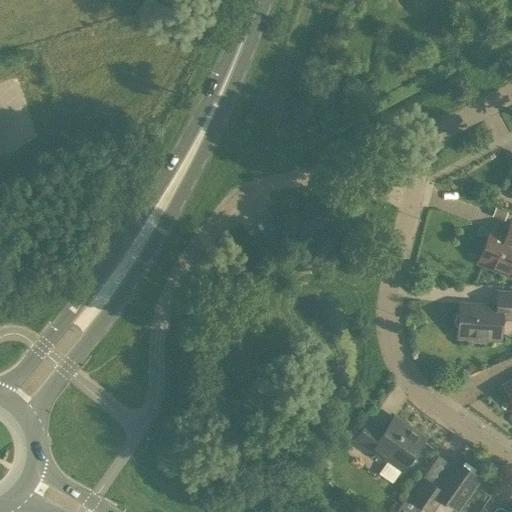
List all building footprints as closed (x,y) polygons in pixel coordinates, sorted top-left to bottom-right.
[(491,231),(478,263),(511,276),(511,222),(505,237),(491,231)] [(475,342),(485,343),(488,339),(500,340),(501,318),(511,318),(511,293),(497,292),(496,307),(459,305),(459,313),(456,315),(454,320),(455,325),(458,327),(457,337),(473,338),(475,342)] [(511,380),(503,386),(511,401),(511,380)] [(375,434),(369,442),(359,434),(353,443),(383,463),(386,459),(402,470),(424,439),(394,418),(380,438),(375,434)] [(320,472),(340,454),(332,445),(312,463),(320,472)] [(455,460),(436,486),(422,477),(408,498),(428,511),(433,511),(442,500),(457,510),(480,477),(455,460)]
